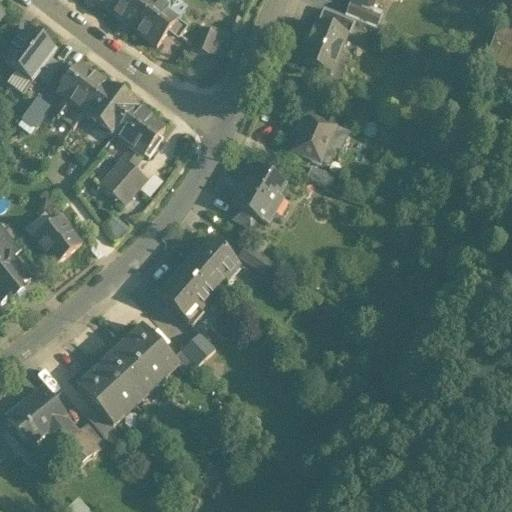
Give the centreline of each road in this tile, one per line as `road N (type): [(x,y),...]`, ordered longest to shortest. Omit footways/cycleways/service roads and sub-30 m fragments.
road 1 (residential): [(223,131),(200,180),(160,230),(0,367)]
road 2 (residential): [(38,0),(223,131)]
road 3 (residential): [(277,0),(223,131)]
